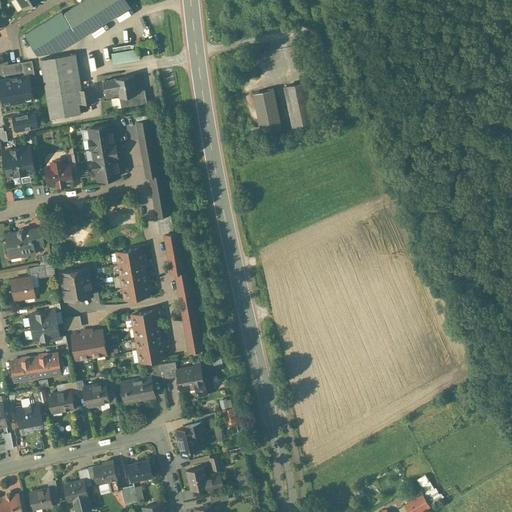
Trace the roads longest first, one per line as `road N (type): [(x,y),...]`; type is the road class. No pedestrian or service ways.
road 1 (residential): [(196,51),(271,36),(321,211),(398,389)]
road 2 (secondary): [(196,51),(230,246),(277,444)]
road 3 (residential): [(178,511),(160,432),(0,469)]
road 4 (residential): [(141,183),(177,349)]
road 5 (residential): [(0,216),(141,183)]
road 6 (residential): [(398,389),(416,397),(473,502)]
road 7 (residential): [(398,389),(277,444)]
